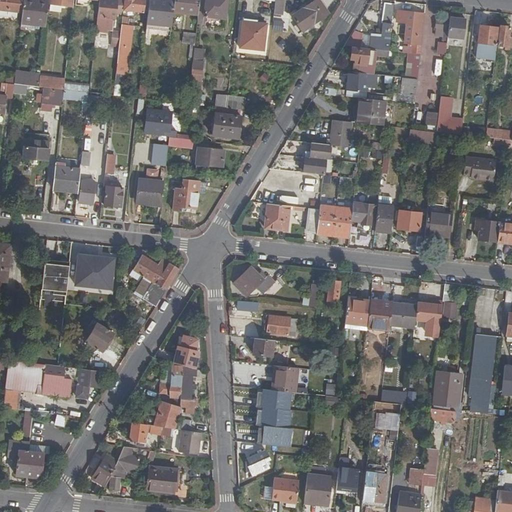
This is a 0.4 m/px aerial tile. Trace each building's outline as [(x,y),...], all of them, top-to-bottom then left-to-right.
[(0,0),(0,11),(22,13),(23,0),(0,0)] [(45,26),(48,2),(31,0),(23,0),(22,13),(21,24),(40,26),(45,26)] [(123,11),(124,0),(116,0),(117,1),(105,0),(98,0),(95,34),(107,35),(107,32),(113,28),(114,19),(116,19),(116,14),(123,15),(123,11)] [(124,0),(123,11),(128,11),(143,13),(145,0),(142,0),(124,0)] [(175,0),(174,0),(149,0),(147,22),(155,23),(155,26),(172,27),(173,12),(175,0)] [(199,0),(174,0),(175,0),(173,12),(198,15),(199,0)] [(222,0),(199,0),(198,15),(197,24),(204,25),(205,18),(225,20),(227,2),(223,1),(222,0)] [(326,15),(316,1),(291,17),(301,31),(326,15)] [(389,52),(394,2),(385,1),(383,13),(382,14),(382,24),(381,36),(372,36),(370,50),(384,51),(389,52)] [(127,20),(128,11),(123,11),(123,15),(120,34),(119,45),(117,65),(128,66),(133,21),(127,20)] [(420,55),(424,15),(408,14),(407,14),(398,13),(397,23),(406,24),(405,43),(414,44),(413,54),(420,55)] [(463,41),(465,20),(449,19),(449,23),(447,38),(447,39),(463,41)] [(447,38),(449,23),(436,21),(436,25),(435,29),(442,30),(441,38),(447,38)] [(171,32),(172,27),(155,26),(155,23),(147,22),(146,30),(171,32)] [(263,52),(265,27),(242,24),(239,50),(263,52)] [(497,29),(480,27),(478,44),(495,46),(497,29)] [(510,29),(499,27),(498,29),(497,46),(497,47),(511,49),(511,42),(511,40),(509,40),(510,29)] [(195,45),(196,35),(184,34),(184,43),(195,45)] [(351,47),(358,48),(358,43),(350,39),(346,47),(351,47)] [(436,41),(436,54),(445,54),(445,41),(436,41)] [(383,57),(384,51),(370,50),(358,48),(351,47),(349,60),(355,61),(354,73),(369,75),(373,75),(375,57),(383,57)] [(417,80),(420,55),(413,54),(403,53),(402,63),(408,64),(406,79),(417,80)] [(440,75),(442,59),(435,59),(433,74),(440,75)] [(192,73),(189,94),(199,95),(203,63),(199,63),(193,62),(192,73)] [(40,77),(40,75),(15,72),(14,77),(14,84),(26,86),(38,87),(39,80),(40,77)] [(354,73),(349,72),(346,97),(360,99),(366,99),(367,86),(371,86),(371,82),(368,81),(369,75),(354,73)] [(416,96),(417,80),(406,79),(403,79),(400,103),(415,105),(416,96)] [(0,93),(12,94),(12,93),(13,84),(6,83),(1,83),(0,93)] [(25,94),(26,86),(14,84),(13,84),(12,93),(25,94)] [(89,86),(64,84),(63,90),(89,93),(89,86)] [(62,99),(63,90),(42,88),(40,103),(62,106),(62,99)] [(87,102),(89,93),(63,90),(62,99),(87,102)] [(188,104),(205,106),(206,96),(199,95),(189,94),(188,104)] [(239,110),(246,111),(247,99),(229,97),(227,108),(239,110)] [(145,100),(139,99),(136,116),(143,117),(145,100)] [(366,99),(360,99),(357,123),(382,126),(384,101),(366,99)] [(439,109),(452,110),(453,100),(440,99),(439,109)] [(239,110),(227,108),(212,107),(212,113),(214,113),(238,116),(239,110)] [(458,135),(462,136),(464,121),(451,120),(452,110),(439,109),(437,133),(458,135)] [(238,116),(214,113),(212,135),(238,138),(241,116),(238,116)] [(351,123),(334,121),(331,146),(348,148),(351,123)] [(473,128),(472,137),(487,138),(488,130),(473,128)] [(408,146),(435,145),(434,130),(408,131),(408,146)] [(511,132),(488,130),(487,138),(494,139),(509,141),(511,141),(511,137),(511,132)] [(195,148),(196,139),(169,136),(168,145),(195,148)] [(493,146),(508,148),(509,141),(494,139),(493,146)] [(40,146),(40,141),(24,140),(22,158),(47,161),(49,149),(43,149),(43,146),(40,146)] [(304,155),(304,157),(309,158),(324,160),(329,161),(331,146),(311,143),(309,155),(304,155)] [(384,152),(385,145),(372,144),(371,151),(384,152)] [(168,146),(154,145),(152,165),(166,166),(168,146)] [(223,167),(225,150),(198,147),(196,167),(209,169),(209,166),(223,167)] [(80,165),(89,166),(90,153),(82,152),(80,165)] [(106,154),(104,172),(113,173),(115,155),(106,154)] [(309,158),(304,157),(303,172),(323,174),(324,160),(309,158)] [(464,177),(471,178),(476,178),(475,181),(493,183),(495,162),(465,158),(464,177)] [(54,169),(52,189),(77,192),(79,171),(54,169)] [(147,171),(146,181),(157,182),(158,172),(147,171)] [(340,183),(355,185),(356,178),(341,176),(340,183)] [(136,203),(162,205),(164,183),(157,182),(146,181),(138,180),(136,203)] [(173,211),(181,211),(182,207),(187,208),(195,208),(197,193),(198,182),(183,180),(182,190),(175,189),(173,211)] [(78,203),(89,204),(90,197),(93,198),(95,184),(81,182),(78,203)] [(205,183),(198,182),(197,193),(204,194),(205,183)] [(106,186),(104,205),(115,206),(115,203),(122,204),(123,188),(106,186)] [(282,202),(301,204),(302,198),(283,195),(282,202)] [(353,210),(351,221),(361,222),(361,230),(371,231),(372,223),(374,203),(354,201),(353,210)] [(290,206),(268,203),(265,228),(287,230),(290,209),(290,206)] [(318,230),(317,235),(350,238),(351,221),(353,210),(320,206),(320,209),(318,230)] [(378,206),(376,230),(393,232),(395,208),(378,206)] [(320,209),(310,209),(308,229),(318,230),(320,209)] [(419,232),(422,214),(400,212),(398,229),(419,232)] [(427,212),(425,233),(451,236),(453,215),(427,212)] [(480,240),(497,242),(499,223),(478,221),(477,231),(481,231),(480,240)] [(511,224),(499,223),(497,242),(511,243),(511,224)] [(10,245),(0,243),(0,281),(6,282),(10,245)] [(72,284),(111,289),(115,255),(76,251),(72,284)] [(146,298),(156,306),(179,269),(162,258),(157,265),(141,255),(133,269),(155,283),(146,298)] [(68,263),(42,260),(39,287),(64,290),(68,263)] [(275,283),(268,275),(263,279),(251,266),(234,282),(246,295),(255,286),(263,294),(275,283)] [(338,301),(340,282),(329,281),(328,300),(338,301)] [(367,325),(370,300),(348,298),(345,327),(367,330),(367,325)] [(389,324),(392,303),(370,300),(367,325),(389,327),(389,324)] [(429,304),(418,302),(417,306),(415,320),(440,323),(443,301),(435,300),(434,304),(429,304)] [(254,302),(240,301),(240,311),(253,312),(254,302)] [(401,326),(414,327),(415,320),(417,306),(392,303),(389,324),(392,325),(401,326)] [(496,338),(502,338),(506,308),(495,307),(491,337),(496,338)] [(298,331),(299,318),(270,314),(268,332),(290,335),(290,330),(298,331)] [(102,351),(114,333),(96,323),(92,329),(88,327),(84,333),(88,336),(85,340),(102,351)] [(73,336),(77,331),(70,327),(67,332),(73,336)] [(468,412),(488,414),(496,338),(491,337),(477,335),(468,412)] [(182,365),(196,368),(199,352),(194,350),(196,340),(187,338),(186,346),(182,346),(181,346),(181,348),(180,351),(177,351),(174,363),(182,365)] [(274,341),(256,339),(254,355),(272,357),(274,341)] [(0,358),(0,367),(7,368),(8,359),(0,358)] [(8,359),(7,368),(6,379),(38,382),(71,386),(72,377),(78,378),(80,367),(58,365),(33,362),(8,359)] [(511,363),(504,363),(501,392),(511,393),(511,363)] [(180,398),(182,365),(172,366),(171,384),(159,383),(157,399),(162,401),(180,407),(180,398)] [(197,380),(196,368),(182,365),(180,398),(180,407),(180,408),(186,408),(186,414),(194,414),(194,399),(190,399),(191,380),(197,380)] [(100,386),(102,370),(80,367),(78,378),(76,395),(87,397),(87,392),(90,392),(91,387),(93,387),(94,385),(100,386)] [(273,382),(272,390),(291,392),(297,392),(300,370),(278,367),(276,382),(273,382)] [(457,406),(461,373),(439,371),(434,406),(438,406),(438,404),(457,406)] [(6,379),(3,409),(19,410),(21,391),(37,392),(38,382),(6,379)] [(38,382),(37,392),(70,396),(71,386),(38,382)] [(328,384),(327,393),(335,394),(336,385),(328,384)] [(272,390),(259,388),(257,406),(258,407),(289,410),(291,392),(272,390)] [(345,398),(326,396),(325,404),(345,406),(345,398)] [(180,407),(162,401),(157,418),(152,416),(149,425),(162,427),(173,428),(180,407)] [(393,418),(401,420),(402,409),(402,404),(386,402),(384,411),(393,412),(393,418)] [(289,410),(258,407),(256,424),(259,425),(289,428),(291,410),(289,410)] [(430,420),(454,423),(456,410),(431,408),(430,420)] [(30,436),(33,411),(25,411),(23,435),(30,436)] [(63,426),(65,417),(57,416),(55,424),(63,426)] [(178,429),(184,430),(191,431),(192,422),(179,420),(178,429)] [(147,425),(132,422),(129,440),(137,442),(145,443),(147,425)] [(289,428),(259,425),(257,442),(291,446),(292,429),(289,428)] [(171,436),(173,428),(162,427),(161,434),(171,436)] [(200,455),(203,433),(191,431),(184,430),(181,453),(200,455)] [(15,474),(26,476),(28,451),(30,441),(9,439),(7,457),(17,458),(15,474)] [(132,448),(123,446),(117,462),(110,478),(110,487),(120,488),(121,476),(121,473),(125,474),(125,470),(136,474),(140,459),(130,456),(132,448)] [(40,477),(43,453),(28,451),(26,476),(40,477)] [(266,451),(248,459),(251,466),(248,467),(253,476),(269,468),(266,462),(270,460),(266,451)] [(92,478),(106,488),(110,478),(117,462),(105,455),(92,478)] [(144,466),(142,474),(147,475),(146,487),(172,490),(174,470),(163,469),(144,466)] [(172,490),(175,490),(179,468),(164,466),(163,469),(174,470),(172,490)] [(367,472),(364,504),(376,505),(377,502),(385,503),(388,474),(383,473),(384,467),(377,466),(376,473),(367,472)] [(421,485),(423,469),(410,467),(408,483),(421,485)] [(340,468),(337,492),(346,493),(346,489),(358,490),(360,470),(340,468)] [(333,476),(309,473),(306,501),(330,504),(333,476)] [(274,487),(273,500),(296,503),(299,481),(275,478),(274,487)] [(265,499),(273,500),(274,487),(267,486),(265,499)] [(418,511),(421,495),(398,491),(395,511),(418,511)] [(511,511),(511,493),(497,492),(495,511),(511,511)] [(491,504),(491,498),(477,497),(475,511),(489,511),(490,507),(493,507),(493,504),(491,504)]
